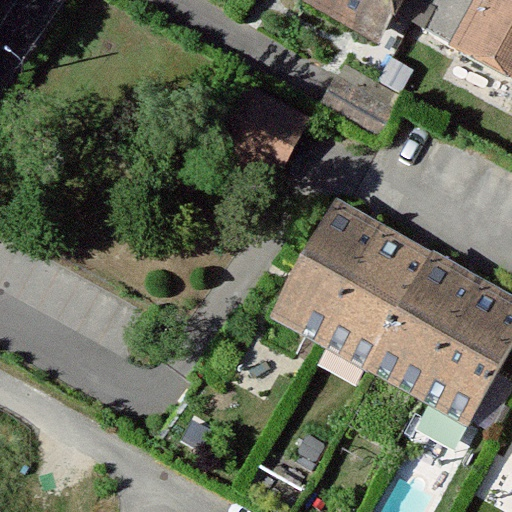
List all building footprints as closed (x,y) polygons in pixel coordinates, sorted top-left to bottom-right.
[(413,0),(306,0),(301,11),(384,55),(413,0)] [(511,0),(490,0),(457,59),(511,89),(511,0)] [(402,103),(346,72),(334,93),(325,112),(381,142),(402,103)] [(314,127),(252,94),(219,158),(281,191),(314,127)] [(511,353),(511,304),(335,207),(271,326),(318,352),(366,379),(468,435),(511,353)]
